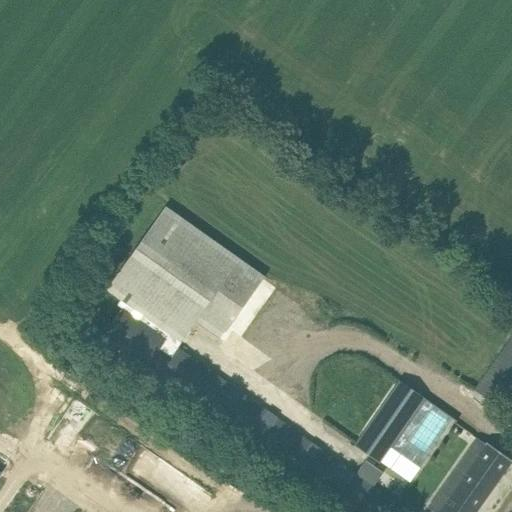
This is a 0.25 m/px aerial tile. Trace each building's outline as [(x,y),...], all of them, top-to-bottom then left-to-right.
[(101,338),(343,511),(382,511),(392,500),(374,487),(179,347),(196,322),(221,339),(266,277),(167,206),(106,290),(121,301),(119,304),(123,307),(101,338)] [(511,335),(474,390),(493,403),(500,394),(504,396),(509,390),(505,387),(511,376),(511,335)] [(380,463),(425,398),(400,381),(355,445),(380,463)] [(421,467),(456,418),(434,403),(399,452),(421,467)] [(437,511),(475,511),(511,460),(479,437),(430,507),(437,511)]
